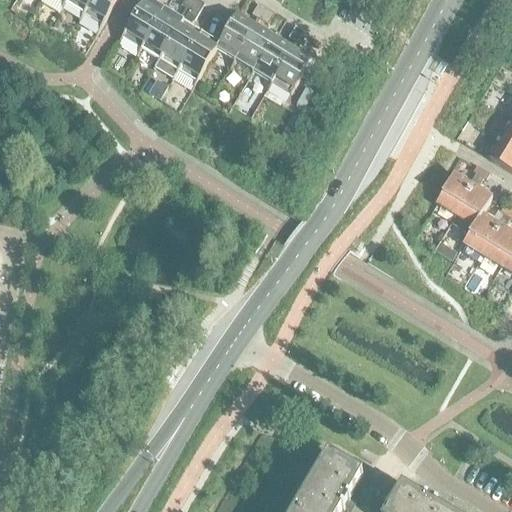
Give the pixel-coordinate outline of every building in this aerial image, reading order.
[(67,0),(65,4),(84,16),(93,0),(67,0)] [(93,0),(84,16),(102,27),(119,0),(93,0)] [(145,0),(122,39),(141,51),(165,11),(146,0),(145,0)] [(185,0),(181,7),(190,12),(196,1),(195,0),(185,0)] [(251,17),(260,22),(266,10),(258,6),(251,17)] [(266,10),(260,22),(268,27),(275,16),(266,10)] [(159,62),(183,22),(165,11),(141,51),(159,62)] [(230,28),(220,45),(217,52),(235,63),(256,28),(237,17),(228,11),(221,22),(230,28)] [(159,62),(178,73),(202,34),(183,22),(159,62)] [(235,63),(254,74),(274,39),(256,28),(235,63)] [(304,33),(295,28),(288,39),(297,44),(304,33)] [(197,85),(217,52),(220,45),(202,34),(178,73),(197,85)] [(254,74),(272,85),(293,51),(274,39),(254,74)] [(293,51),(272,85),(291,97),(305,73),(313,79),(320,67),(293,51)] [(511,125),(502,143),(511,148),(511,125)] [(490,162),(511,175),(511,148),(502,143),(490,162)] [(473,174),(476,176),(483,181),(486,182),(490,176),(477,168),(473,174)] [(455,218),(473,229),(481,218),(482,218),(492,201),(477,191),(483,181),(476,176),(469,187),(473,189),(455,218)] [(436,206),(455,218),(473,189),(469,187),(454,177),(436,206)] [(500,214),(503,216),(510,221),(511,221),(511,212),(504,208),(500,214)] [(482,258),(501,270),(511,251),(511,236),(504,231),(510,221),(503,216),(496,227),(500,229),(482,258)] [(463,247),(482,258),(500,229),(496,227),(482,218),(481,218),(473,229),(463,247)] [(438,249),(435,254),(441,257),(444,252),(445,250),(439,246),(438,249)] [(511,251),(501,270),(511,276),(511,251)] [(328,457),(295,511),(342,511),(343,511),(345,511),(346,511),(352,503),(349,501),(363,477),(328,457)] [(388,511),(440,511),(436,509),(438,505),(428,499),(426,503),(402,489),(388,511)]
